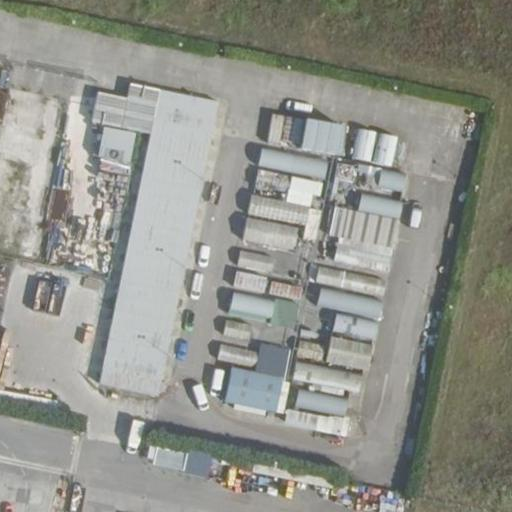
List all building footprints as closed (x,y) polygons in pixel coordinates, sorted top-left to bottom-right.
[(160,89),(102,383),(162,395),(221,101),(160,89)] [(22,132),(35,134),(39,109),(8,105),(4,143),(20,145),(22,132)] [(267,142),(392,165),(398,134),(272,112),(267,142)] [(326,176),(327,158),(262,151),(260,168),(326,176)] [(403,193),(407,175),(381,168),(377,186),(403,193)] [(251,194),(244,242),(295,249),(299,224),(313,226),(314,215),(320,180),(291,176),(288,200),(251,194)] [(236,292),(231,309),(268,320),(273,304),(236,292)] [(233,365),(225,404),(278,416),(293,349),(261,342),(255,370),(233,365)]
